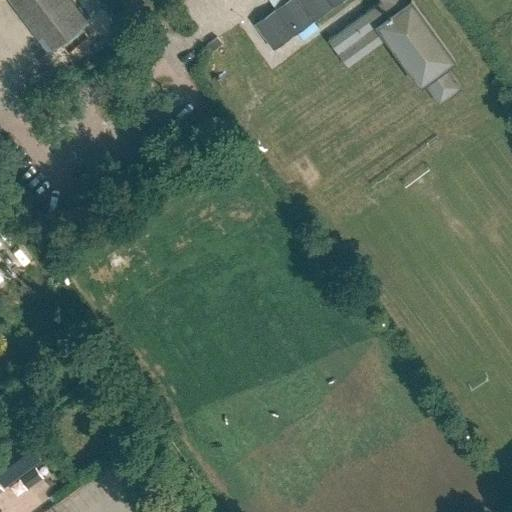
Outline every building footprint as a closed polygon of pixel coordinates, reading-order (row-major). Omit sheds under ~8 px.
[(10,0),(49,51),(89,21),(73,0),(10,0)] [(288,0),(255,24),(273,50),(343,0),(288,0)] [(420,86),(424,83),(439,103),(461,88),(446,67),(455,61),(411,0),(407,3),(404,0),(379,0),(380,1),(327,40),(347,68),(386,39),(420,86)] [(212,51),(222,44),(217,37),(207,45),(212,51)] [(16,268),(27,261),(22,254),(12,262),(16,268)] [(68,353),(76,365),(87,357),(79,345),(68,353)] [(46,363),(36,370),(41,376),(51,368),(46,363)] [(22,434),(0,450),(0,488),(3,486),(40,458),(22,434)] [(27,489),(42,478),(35,467),(19,479),(27,489)]
